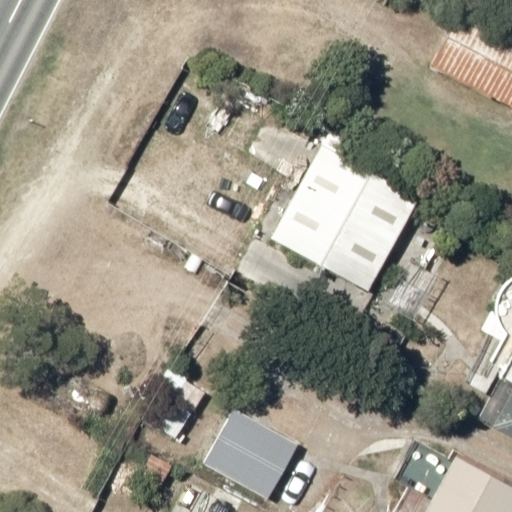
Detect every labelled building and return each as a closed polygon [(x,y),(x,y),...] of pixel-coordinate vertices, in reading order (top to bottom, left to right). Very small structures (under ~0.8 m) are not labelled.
[(511,105),(511,39),(453,12),(427,67),(511,108),(511,105)] [(414,196),(313,142),(263,237),(363,290),(414,196)] [(446,247),(407,225),(389,256),(428,278),(446,247)] [(511,335),(482,392),(467,418),(511,442),(511,335)] [(294,443),(225,407),(196,462),(265,498),(294,443)] [(503,511),(511,496),(511,490),(446,456),(416,511),(503,511)] [(235,511),(201,495),(192,511),(235,511)]
